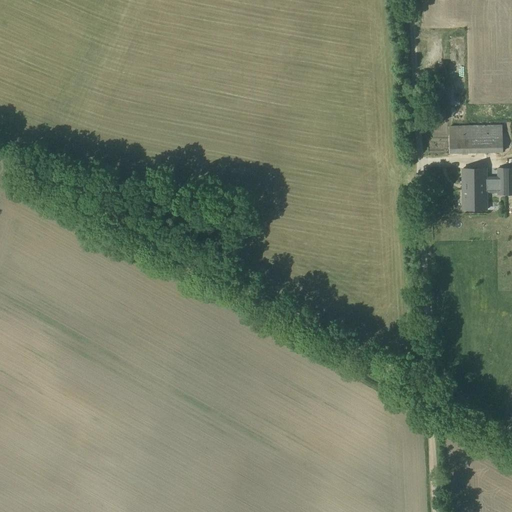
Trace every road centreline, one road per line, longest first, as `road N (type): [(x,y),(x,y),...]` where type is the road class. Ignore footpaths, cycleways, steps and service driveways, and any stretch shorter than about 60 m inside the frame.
road 1 (track): [(431,392),(0,159)]
road 2 (unclassified): [(416,151),(431,392)]
road 3 (track): [(411,0),(416,151)]
road 4 (track): [(431,392),(436,511)]
